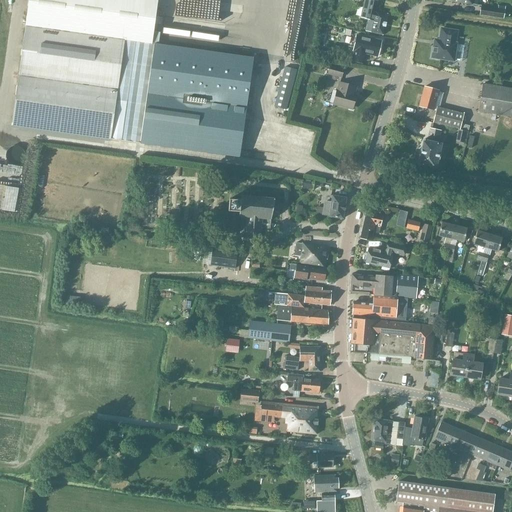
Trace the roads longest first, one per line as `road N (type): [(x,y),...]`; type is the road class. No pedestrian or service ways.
road 1 (track): [(95,415),(356,450)]
road 2 (tertiary): [(343,386),(345,261),(365,184)]
road 3 (tertiary): [(365,184),(416,0)]
road 4 (residential): [(511,428),(444,402),(343,386)]
road 5 (residential): [(365,184),(511,227)]
road 6 (tertiary): [(371,511),(343,386)]
